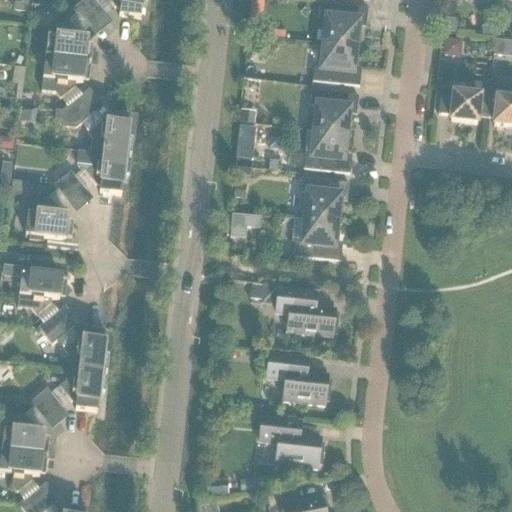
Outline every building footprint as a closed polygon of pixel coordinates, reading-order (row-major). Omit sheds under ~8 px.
[(87,0),(81,5),(90,17),(99,10),(91,0),(87,0)] [(147,1),(147,0),(104,0),(114,11),(119,12),(118,19),(140,21),(142,0),(147,1)] [(81,23),(90,17),(81,5),(72,12),(81,23)] [(322,47),(356,50),(359,26),(365,26),(367,12),(320,7),(318,21),(325,22),(322,47)] [(260,39),(262,19),(250,18),(248,37),(260,39)] [(444,22),(442,35),(450,36),(452,23),(444,22)] [(44,61),(89,66),(91,48),(86,48),(86,44),(79,43),(80,39),(68,24),(62,28),(60,41),(46,40),(44,61)] [(445,43),(444,57),(453,58),(459,53),(460,45),(445,43)] [(495,43),(493,58),(505,60),(507,44),(495,43)] [(353,75),(356,50),(322,47),(319,72),(313,71),(311,85),(358,90),(360,76),(353,75)] [(87,84),(89,66),(44,61),(40,95),(54,96),(59,102),(74,90),(74,86),(82,86),(82,83),(87,84)] [(485,122),(489,88),(471,86),(470,85),(464,99),(453,98),(454,93),(440,91),(437,118),(450,119),(449,125),(476,128),(477,121),(485,122)] [(489,88),(485,122),(493,123),(493,130),(511,131),(511,85),(507,86),(508,90),(507,90),(489,88)] [(310,94),(309,109),(315,110),(313,134),(347,138),(349,113),(356,114),(357,100),(310,94)] [(68,123),(79,114),(72,105),(61,114),(68,123)] [(68,123),(61,114),(55,114),(54,121),(61,130),(75,132),(86,123),(79,114),(68,123)] [(240,116),(239,125),(252,127),(253,117),(240,116)] [(101,124),(86,136),(91,142),(90,155),(129,160),(131,142),(126,141),(129,120),(107,117),(106,125),(101,124)] [(239,130),(236,162),(251,163),(254,132),(239,130)] [(303,158),(302,173),(349,178),(350,163),(344,163),(347,138),(313,134),(305,133),(304,158),(303,158)] [(0,144),(0,150),(11,152),(12,143),(3,142),(0,144)] [(77,154),(75,167),(81,176),(83,175),(94,188),(99,189),(98,196),(120,199),(123,177),(127,178),(129,160),(90,155),(77,154)] [(268,163),(267,172),(276,173),(277,164),(268,163)] [(2,166),(1,182),(2,182),(11,183),(13,167),(2,166)] [(61,182),(70,194),(79,187),(70,175),(61,182)] [(2,182),(0,194),(10,195),(11,183),(2,182)] [(62,200),(70,194),(61,182),(53,189),(62,200)] [(303,222),(337,225),(340,201),(346,202),(348,187),(301,182),(299,196),(306,197),(303,222)] [(12,185),(11,195),(19,196),(20,186),(12,185)] [(235,188),(233,200),(243,201),(244,189),(235,188)] [(60,216),(48,200),(42,205),(28,204),(24,239),(28,239),(28,244),(42,245),(43,241),(64,243),(65,240),(70,241),(71,225),(67,225),(67,221),(60,220),(60,216)] [(231,219),(230,239),(243,240),(244,231),(245,220),(231,219)] [(335,250),(337,225),(303,222),(303,223),(294,222),(291,246),(294,246),(293,260),(340,265),(341,251),(335,250)] [(39,279),(39,274),(25,272),(24,277),(20,277),(16,312),(30,313),(35,319),(50,307),(51,302),(58,303),(59,300),(63,300),(65,285),(60,284),(61,281),(39,279)] [(250,289),(249,302),(260,304),(262,290),(250,289)] [(331,341),(334,313),(315,311),(316,298),(278,294),(275,316),(293,318),(291,337),(331,341)] [(44,340),(55,331),(48,322),(37,331),(44,340)] [(55,331),(44,340),(51,348),(62,339),(55,331)] [(66,372),(105,377),(107,359),(103,358),(105,337),(84,334),(83,342),(78,341),(63,353),(68,359),(66,372)] [(324,410),(327,379),(306,376),(308,364),(268,360),(266,382),(284,384),(282,405),(324,410)] [(103,394),(105,377),(66,372),(64,385),(58,390),(70,405),(75,406),(74,413),(96,415),(99,394),(103,394)] [(37,399),(46,411),(55,403),(46,392),(37,399)] [(38,417),(46,411),(37,399),(29,406),(38,417)] [(260,410),(253,409),(252,417),(259,418),(260,410)] [(0,456),(45,460),(47,442),(43,441),(43,438),(36,437),(36,432),(24,417),(18,422),(4,420),(0,456)] [(317,473),(320,442),(299,439),(301,427),(261,423),(259,445),(277,447),(274,469),(317,473)] [(43,477),(45,460),(0,456),(0,458),(0,475),(12,477),(11,490),(16,496),(31,484),(31,479),(38,480),(39,477),(43,477)] [(225,485),(205,487),(206,500),(227,498),(225,485)] [(297,508),(294,494),(265,499),(267,511),(322,511),(321,503),(297,508)] [(20,511),(30,511),(36,508),(29,499),(18,508),(20,511)]
